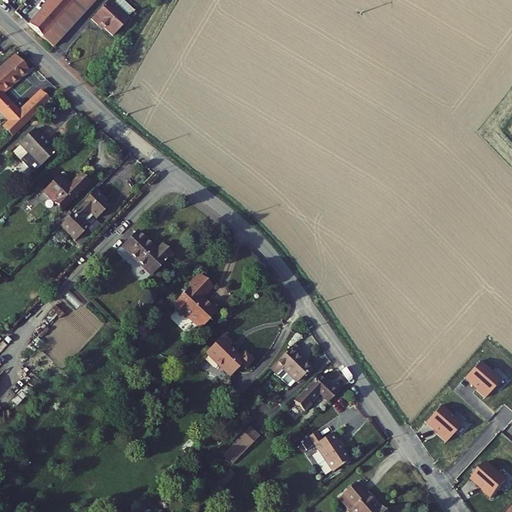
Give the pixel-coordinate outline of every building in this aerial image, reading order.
[(19,0),(17,2),(42,27),(68,0),(85,0),(89,4),(93,0),(41,0),(37,4),(35,2),(33,0),(19,0)] [(68,0),(42,27),(54,39),(89,4),(85,0),(68,0)] [(100,17),(112,28),(129,11),(128,10),(134,4),(129,0),(105,0),(93,13),(99,19),(100,17)] [(17,100),(6,89),(33,65),(21,51),(0,68),(0,101),(8,109),(17,100)] [(8,123),(17,132),(55,95),(46,86),(24,107),(14,116),(8,123)] [(8,109),(14,116),(24,107),(17,100),(8,109)] [(40,127),(24,143),(44,164),(60,148),(40,127)] [(72,163),(55,180),(73,197),(100,169),(91,161),(78,175),(76,172),(78,170),(72,163)] [(119,194),(104,180),(69,216),(83,230),(97,215),(92,209),(98,202),(104,209),(119,194)] [(140,228),(125,244),(154,270),(174,249),(165,241),(159,246),(140,228)] [(179,303),(186,309),(191,309),(206,323),(224,303),(218,297),(215,300),(207,292),(217,281),(205,270),(191,285),(193,287),(187,294),(185,292),(179,298),(179,303)] [(64,315),(74,308),(65,296),(56,303),(64,315)] [(92,316),(80,321),(80,322),(67,326),(70,333),(81,329),(85,338),(98,333),(92,316)] [(229,332),(212,349),(229,366),(243,351),(235,343),(237,340),(229,332)] [(300,339),(283,357),(305,377),(318,363),(309,353),(312,350),(300,339)] [(246,353),(243,351),(229,366),(236,372),(247,360),(251,364),(259,355),(251,348),(246,353)] [(324,373),(301,397),(312,408),(319,401),(318,399),(322,394),(331,403),(341,393),(333,385),(334,383),(324,373)] [(268,432),(258,423),(232,450),(242,459),(268,432)] [(324,438),(341,466),(358,455),(341,427),(324,438)] [(370,510),(372,511),(395,511),(402,506),(394,497),(391,499),(388,495),(389,493),(381,484),(379,486),(368,474),(356,484),(367,497),(361,502),(368,511),(370,510)]
